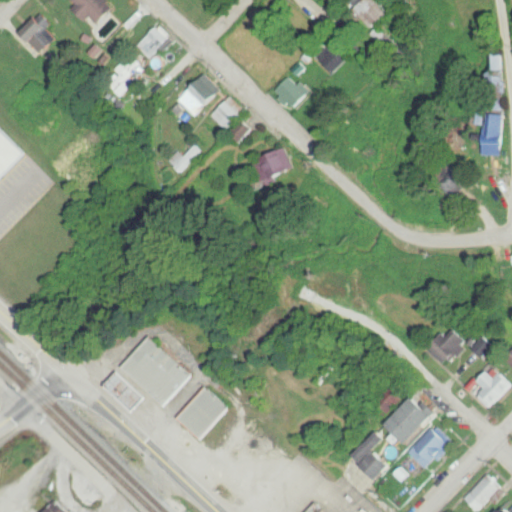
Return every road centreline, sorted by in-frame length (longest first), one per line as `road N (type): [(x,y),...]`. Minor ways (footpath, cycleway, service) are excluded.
road 1 (residential): [(511,231),(409,238),(151,0)]
road 2 (residential): [(511,457),(366,326),(305,308)]
road 3 (primary): [(221,511),(68,378)]
road 4 (residential): [(0,384),(134,511)]
road 5 (residential): [(511,413),(420,511)]
road 6 (residential): [(310,0),(405,74)]
